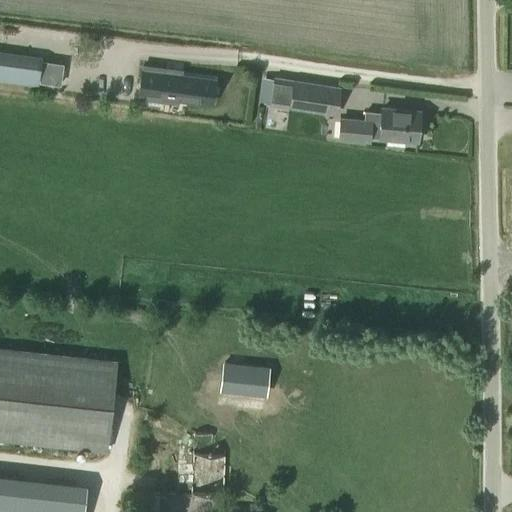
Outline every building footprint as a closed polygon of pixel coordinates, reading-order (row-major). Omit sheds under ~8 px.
[(0,50),(0,78),(37,84),(41,56),(0,50)] [(144,67),(141,82),(160,85),(158,97),(211,104),(214,80),(162,73),(163,70),(144,67)] [(273,79),(270,106),(334,115),(338,89),(273,79)] [(344,121),(343,138),(368,141),(369,138),(417,140),(418,134),(422,132),(423,119),(419,117),(419,111),(381,109),(381,114),(370,113),(370,122),(344,121)] [(0,349),(0,442),(104,454),(114,362),(0,349)] [(186,421),(184,484),(215,485),(216,440),(202,439),(203,422),(186,421)] [(67,511),(70,490),(34,486),(31,511),(67,511)] [(143,495),(142,511),(157,511),(158,495),(143,495)]
